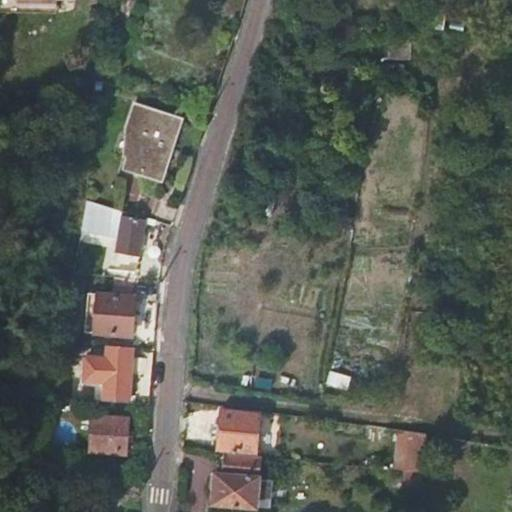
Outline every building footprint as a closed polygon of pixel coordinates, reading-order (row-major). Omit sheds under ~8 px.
[(183,120),(136,105),(128,129),(131,138),(142,141),(131,171),(164,182),(183,120)] [(124,212),(86,200),(81,228),(119,235),(117,250),(139,255),(145,222),(124,217),(124,212)] [(133,337),(138,281),(125,279),(124,297),(99,295),(95,334),(133,337)] [(105,401),(131,403),(134,351),(107,349),(107,359),(85,358),(83,384),(106,385),(105,401)] [(328,371),(326,384),(347,388),(350,375),(328,371)] [(257,415),(222,410),(217,448),(251,453),(257,415)] [(132,419),(95,417),(93,454),(129,456),(132,419)] [(423,434),(397,430),(394,469),(403,469),(420,471),(423,434)] [(259,456),(223,453),(221,474),(216,474),(213,503),(254,506),(259,456)] [(418,493),(420,471),(403,469),(401,492),(418,493)]
